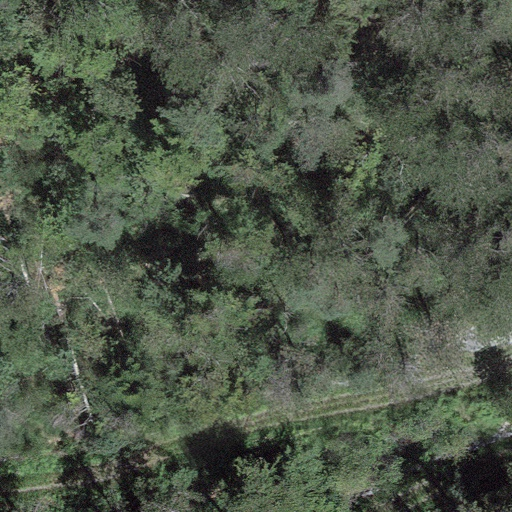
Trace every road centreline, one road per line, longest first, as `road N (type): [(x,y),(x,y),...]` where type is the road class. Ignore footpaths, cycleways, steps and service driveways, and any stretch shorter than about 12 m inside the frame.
road 1 (track): [(511,366),(239,427),(111,470),(0,485)]
road 2 (track): [(389,511),(454,477),(511,464)]
